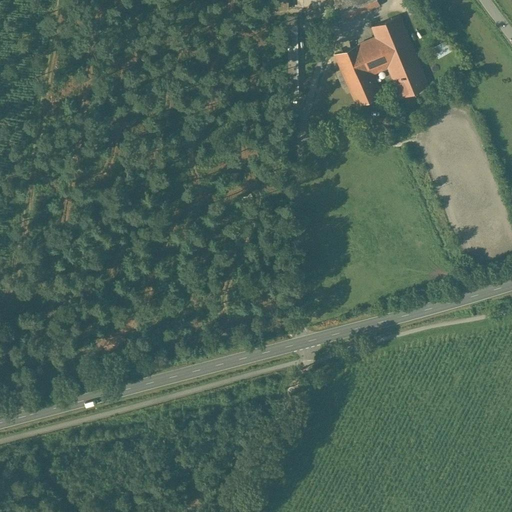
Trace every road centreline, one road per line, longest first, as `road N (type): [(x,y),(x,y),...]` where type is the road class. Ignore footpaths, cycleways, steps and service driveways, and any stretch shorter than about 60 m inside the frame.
road 1 (secondary): [(302,342),(0,422)]
road 2 (secondary): [(511,284),(302,342)]
road 3 (unclassified): [(226,511),(307,363),(302,342)]
